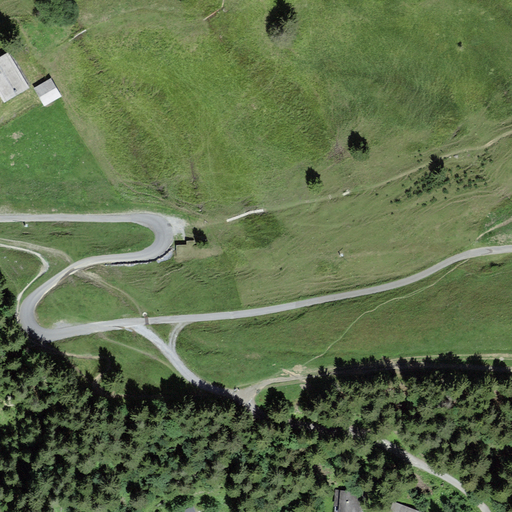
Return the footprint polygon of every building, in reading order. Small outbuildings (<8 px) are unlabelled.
[(27,87),(7,54),(0,58),(0,91),(5,100),(27,87)] [(59,95),(51,81),(50,80),(36,88),(45,104),(59,95)] [(195,232),(183,234),(184,245),(196,244),(195,232)] [(336,492),(336,511),(360,511),(360,492),(336,492)] [(415,511),(393,503),(389,511),(415,511)]
